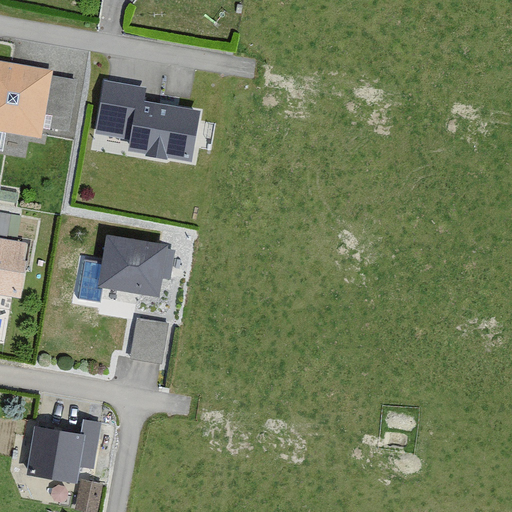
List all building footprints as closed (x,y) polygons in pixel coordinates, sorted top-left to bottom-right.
[(52,73),(0,63),(0,132),(40,140),(52,73)] [(146,90),(104,82),(94,136),(134,143),(132,152),(191,163),(200,114),(144,104),(146,90)] [(0,294),(22,299),(28,262),(24,261),(27,244),(4,240),(9,216),(0,214),(0,294)] [(170,250),(111,238),(102,286),(161,297),(170,250)] [(161,366),(167,326),(137,321),(131,362),(161,366)] [(94,469),(101,422),(84,420),(82,433),(37,427),(30,475),(80,482),(82,467),(94,469)] [(81,511),(98,511),(102,487),(80,484),(76,511),(81,511)]
